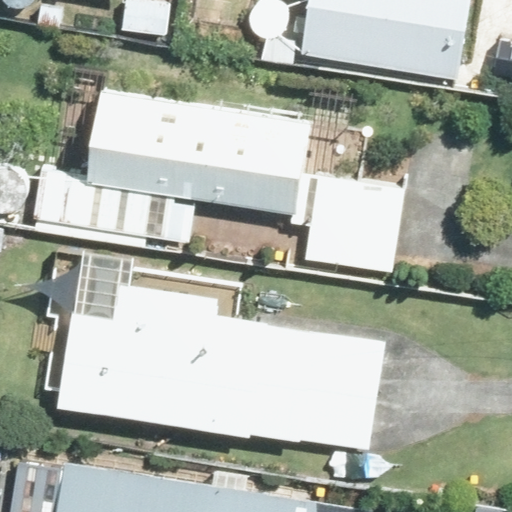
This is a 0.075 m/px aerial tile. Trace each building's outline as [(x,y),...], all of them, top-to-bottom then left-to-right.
[(511,0),(316,0),(310,49),(463,72),(464,58),(511,64),(511,0)] [(43,1),(42,20),(63,22),(65,3),(43,1)] [(194,236),(199,204),(180,200),(182,186),(298,204),(296,222),(315,224),(309,256),(399,269),(411,184),(342,172),(349,126),(317,121),(317,117),(106,85),(93,172),(46,165),(37,227),(149,244),(151,229),(194,236)] [(51,386),(68,388),(67,401),(374,442),(389,331),(238,311),(242,280),(183,273),(181,282),(127,273),(121,313),(79,308),(77,330),(58,328),(51,386)] [(22,456),(12,511),(55,511),(63,463),(22,456)] [(322,511),(325,496),(250,484),(253,471),(217,466),(215,478),(72,457),(64,511),(322,511)] [(478,503),(477,511),(498,511),(499,505),(478,503)]
